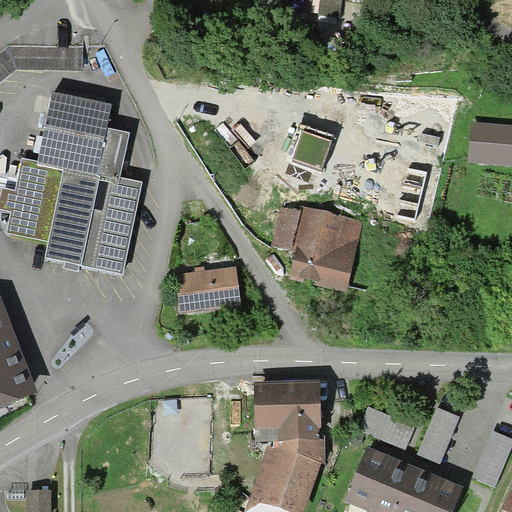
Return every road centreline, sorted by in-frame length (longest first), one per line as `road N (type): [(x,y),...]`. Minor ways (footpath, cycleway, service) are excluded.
road 1 (unclassified): [(0,448),(60,412),(165,370),(299,359),(511,366)]
road 2 (unknown): [(0,243),(105,317),(142,321)]
